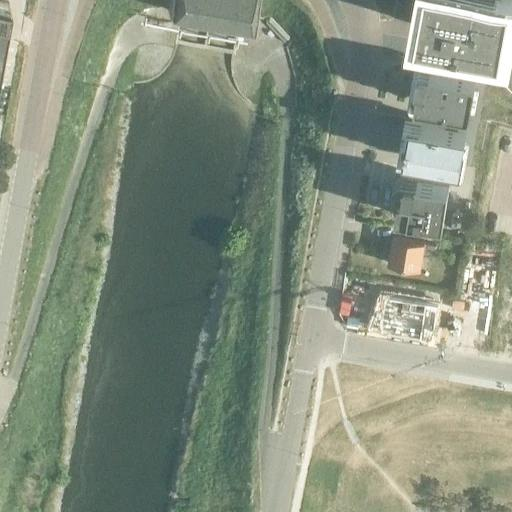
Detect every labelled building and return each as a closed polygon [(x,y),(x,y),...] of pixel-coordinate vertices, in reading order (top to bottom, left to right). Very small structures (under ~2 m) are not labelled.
[(253,21),(256,0),(168,0),(168,5),(167,11),(252,27),(253,21)] [(394,22),(371,150),(478,169),(486,125),(511,129),(511,0),(405,0),(401,24),(394,22)] [(401,178),(396,215),(443,222),(449,186),(401,178)] [(434,254),(436,245),(392,238),(387,264),(420,269),(423,253),(434,254)] [(406,331),(410,300),(379,295),(374,326),(406,331)]
